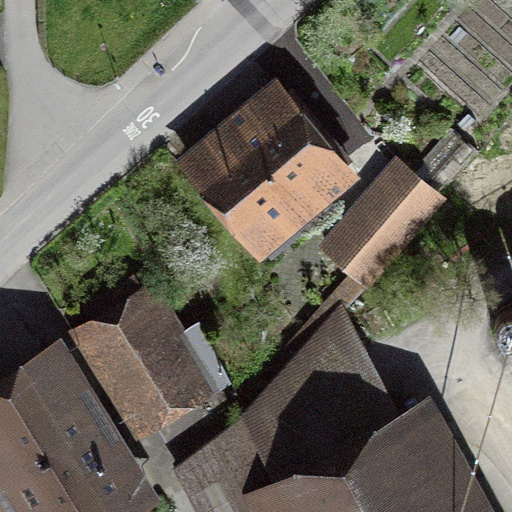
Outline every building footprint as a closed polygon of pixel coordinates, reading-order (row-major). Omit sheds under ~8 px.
[(339,165),(280,95),(196,165),(254,235),(339,165)] [(411,173),(397,162),(326,244),(366,278),(477,150),(450,127),(411,173)] [(195,383),(134,278),(88,305),(101,327),(78,341),(89,359),(103,351),(141,415),(195,383)] [(450,511),(341,309),(247,414),(180,464),(203,511),(450,511)] [(95,435),(48,359),(0,388),(0,455),(34,511),(96,511),(129,492),(120,477),(136,468),(110,426),(95,435)]
